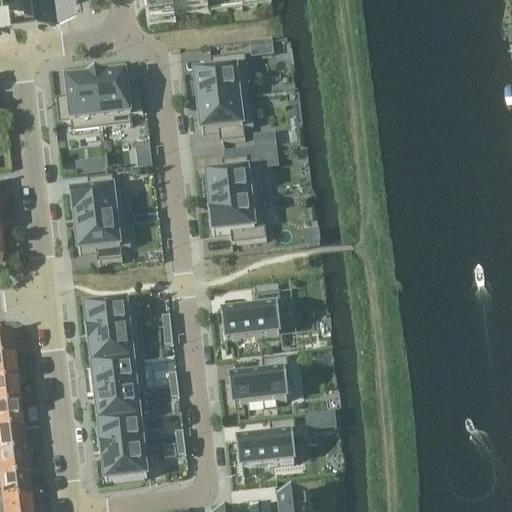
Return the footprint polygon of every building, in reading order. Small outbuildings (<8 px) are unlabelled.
[(21,0),(23,13),(75,6),(75,3),(77,2),(76,0),(21,0)] [(270,0),(144,0),(148,28),(176,24),(175,18),(271,5),(270,0)] [(211,74),(194,76),(197,106),(250,100),(245,58),(210,62),(211,74)] [(103,77),(96,78),(102,132),(132,128),(131,119),(143,117),(140,92),(128,94),(126,76),(103,79),(103,77)] [(68,101),(56,102),(59,127),(71,126),(72,135),(102,132),(96,78),(88,79),(88,80),(66,83),(68,101)] [(250,100),(197,106),(201,136),(218,134),(220,146),(245,143),(244,131),(253,130),(250,100)] [(149,145),(136,147),(139,168),(152,166),(149,145)] [(76,173),(108,172),(107,159),(76,160),(76,173)] [(223,175),(206,178),(210,213),(262,207),(258,171),(249,172),(247,161),(222,163),(223,175)] [(89,194),(70,196),(73,219),(74,219),(75,226),(127,220),(123,190),(114,191),(113,179),(87,182),(89,194)] [(210,215),(207,215),(210,238),(213,238),(230,235),(232,248),(267,243),(262,207),(210,213),(210,215)] [(127,220),(75,226),(78,256),(96,254),(97,266),(122,263),(121,251),(130,250),(127,220)] [(256,312),(222,316),(225,345),(280,338),(277,311),(281,311),(279,295),(254,299),(256,312)] [(137,304),(85,310),(87,333),(86,333),(87,340),(140,334),(137,304)] [(169,319),(162,319),(164,334),(171,333),(169,319)] [(171,333),(164,334),(165,349),(173,348),(171,333)] [(140,334),(87,340),(88,348),(89,347),(91,368),(90,368),(91,369),(144,363),(140,334)] [(0,361),(10,360),(7,336),(0,336),(0,361)] [(10,360),(0,361),(0,385),(13,384),(10,360)] [(263,378),(230,381),(233,410),(288,403),(285,376),(289,376),(287,361),(262,364),(263,378)] [(144,363),(91,369),(91,370),(95,398),(147,392),(144,363)] [(176,377),(169,377),(170,389),(178,388),(176,377)] [(0,409),(16,408),(13,384),(0,385),(0,409)] [(178,388),(170,389),(172,401),(179,400),(178,388)] [(147,392),(95,398),(98,426),(97,426),(97,427),(141,422),(138,394),(147,393),(147,392)] [(0,409),(0,434),(19,432),(16,408),(0,409)] [(306,416),(309,432),(337,428),(335,412),(306,416)] [(141,422),(97,427),(97,428),(98,428),(101,449),(100,449),(101,456),(145,451),(141,422)] [(271,440),(237,444),(240,472),(295,466),(292,439),(296,438),(294,423),(269,426),(271,440)] [(0,457),(22,455),(19,432),(0,434),(0,457)] [(183,434),(175,435),(177,447),(184,446),(183,434)] [(184,446),(177,447),(178,459),(186,458),(184,446)] [(145,451),(101,456),(102,464),(105,486),(148,481),(145,451)] [(0,481),(25,479),(22,455),(0,457),(0,481)] [(0,506),(0,507),(28,503),(25,479),(0,481),(0,506)] [(279,511),(308,511),(306,499),(278,503),(279,511)] [(0,511),(29,511),(28,503),(0,507),(0,511)]
